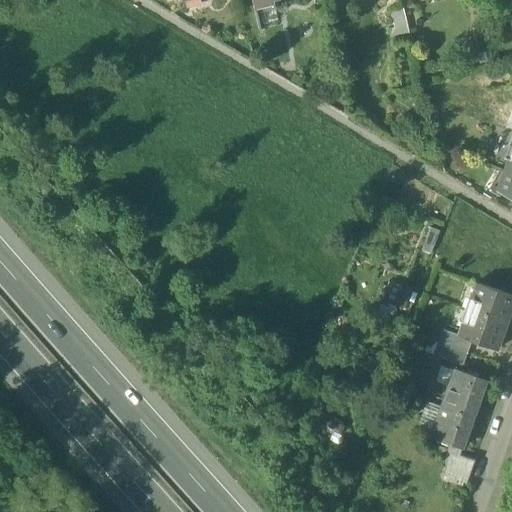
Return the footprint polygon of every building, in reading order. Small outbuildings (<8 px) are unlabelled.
[(252,0),(255,8),(274,3),(273,0),(252,0)] [(511,170),(506,169),(498,192),(511,200),(511,170)] [(511,306),(511,294),(476,283),(471,299),(475,301),(468,322),(463,320),(458,334),(457,335),(472,341),(498,350),(511,306)] [(472,341),(457,335),(458,334),(444,329),(439,341),(468,351),(472,341)] [(463,365),(468,351),(439,341),(434,355),(463,365)] [(486,380),(455,368),(441,406),(473,417),(486,380)] [(473,417),(441,406),(430,436),(462,448),(473,417)] [(474,460),(452,452),(444,475),(466,483),(474,460)]
